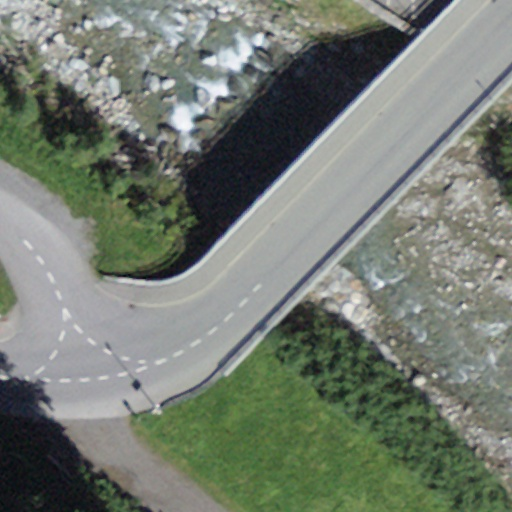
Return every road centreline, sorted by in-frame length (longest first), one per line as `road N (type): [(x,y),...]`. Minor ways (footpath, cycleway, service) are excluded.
road 1 (tertiary): [(511,21),(194,343),(143,367),(71,382),(0,374)]
road 2 (track): [(188,511),(74,421),(68,317),(27,236),(0,213)]
